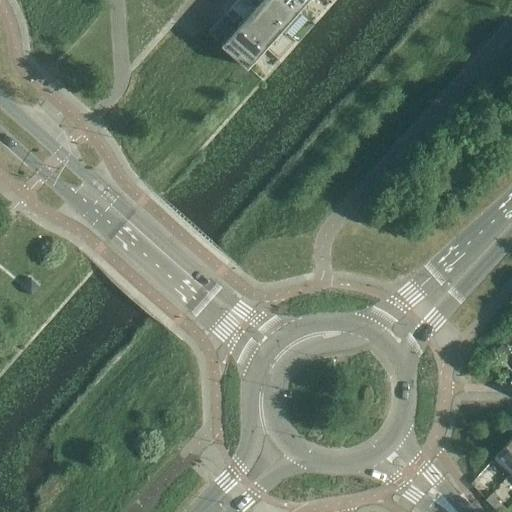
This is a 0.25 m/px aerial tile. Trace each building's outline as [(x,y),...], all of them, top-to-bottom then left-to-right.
[(298,10),(287,0),(259,0),(255,5),(281,28),(298,10)] [(306,0),(287,0),(298,10),(306,0)] [(281,28),(255,5),(238,24),(265,47),(281,28)] [(265,47),(238,24),(221,44),(247,67),(265,47)] [(26,272),(24,274),(17,284),(29,294),(39,282),(26,272)] [(509,474),(511,470),(511,436),(500,450),(500,451),(493,459),(509,474)]
